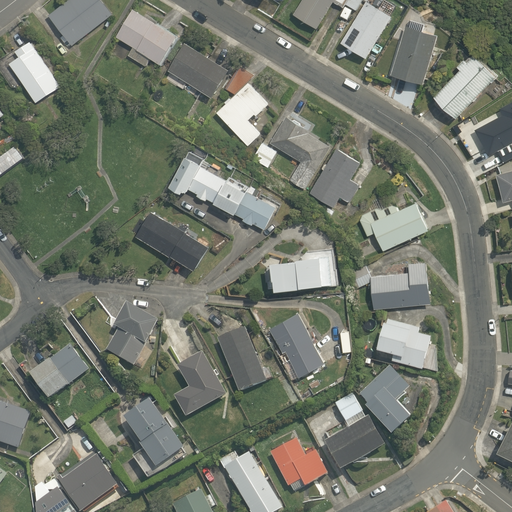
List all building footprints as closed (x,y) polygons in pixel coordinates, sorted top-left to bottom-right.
[(73,45),(114,13),(103,0),(67,0),(49,15),(73,45)] [(303,0),(294,14),(317,29),(334,2),(342,7),(346,0),(303,0)] [(363,0),(349,0),(347,4),(357,10),(363,0)] [(392,16),(367,1),(342,42),(367,58),(392,16)] [(178,34),(134,8),(117,36),(134,47),(129,54),(147,66),(152,58),(161,63),(178,34)] [(408,26),(406,26),(392,75),(424,84),(438,36),(424,32),(426,25),(410,20),(408,26)] [(62,86),(32,40),(17,49),(21,55),(11,62),(37,102),(62,86)] [(230,68),(186,41),(169,70),(213,96),(230,68)] [(437,98),(459,118),(498,77),(476,55),(469,63),(466,60),(460,66),(463,69),(437,98)] [(227,88),(236,94),(249,81),(256,75),(240,65),(227,88)] [(269,103),(249,81),(236,94),(232,98),(230,97),(225,102),(227,103),(218,112),(249,145),(262,133),(249,119),(255,114),(257,115),(269,103)] [(504,115),(476,130),(489,155),(498,151),(504,162),(511,157),(511,102),(500,109),(504,115)] [(306,189),(332,146),(310,132),(311,129),(287,116),(271,142),(302,161),(291,180),(306,189)] [(278,151),(263,142),(253,159),(269,167),(278,151)] [(0,177),(0,178),(27,158),(17,144),(0,157),(0,177)] [(362,162),(338,147),(328,164),(325,163),(323,168),(325,169),(311,193),(335,207),(341,196),(350,202),(361,184),(352,179),(362,162)] [(254,222),(266,228),(277,205),(249,190),(251,186),(230,176),(228,180),(201,165),(205,157),(191,150),(188,156),(186,155),(170,186),(182,192),(184,190),(187,192),(189,188),(199,193),(197,195),(207,200),(208,198),(217,203),(216,204),(223,208),(224,206),(245,218),(244,219),(253,224),(254,222)] [(511,169),(498,174),(506,202),(511,200),(511,169)] [(376,232),(384,250),(408,239),(408,241),(412,239),(412,237),(430,228),(417,201),(399,209),(397,205),(392,204),(389,205),(384,195),(373,199),(377,207),(363,214),(361,219),(368,236),(376,232)] [(179,227),(152,210),(137,236),(178,260),(179,259),(196,269),(210,245),(197,237),(199,235),(188,229),(189,228),(181,224),(179,227)] [(336,267),(334,247),(308,250),(302,257),(298,258),(298,260),(290,261),(290,259),(271,261),(274,279),(275,279),(276,289),(303,286),(303,285),(323,283),(323,284),(327,283),(327,286),(340,285),(338,267),(336,267)] [(372,281),(375,308),(432,302),(428,260),(409,262),(410,272),(373,275),(372,275),(372,281)] [(372,275),(373,275),(366,263),(352,269),(360,287),(372,281),(372,275)] [(135,365),(160,320),(129,302),(115,326),(120,328),(107,350),(135,365)] [(287,350),(301,376),(326,361),(300,312),(270,328),(284,352),(287,350)] [(393,362),(424,370),(430,345),(431,345),(432,342),(431,342),(432,337),(419,334),(421,328),(389,320),(387,325),(386,324),(378,351),(395,356),(393,362)] [(247,327),(219,338),(240,391),(268,381),(247,327)] [(71,344),(32,373),(50,399),(90,369),(71,344)] [(346,374),(351,354),(341,351),(336,371),(346,374)] [(227,394),(204,352),(178,366),(191,387),(175,395),(187,417),(227,394)] [(126,371),(120,363),(115,367),(121,374),(126,371)] [(369,403),(367,405),(394,434),(413,416),(397,400),(412,387),(391,366),(361,394),(369,403)] [(350,427),(326,441),(343,470),(387,444),(370,415),(367,417),(354,394),(337,403),(350,427)] [(158,467),(185,447),(152,399),(126,417),(144,443),(142,444),(158,467)] [(0,400),(0,441),(20,448),(32,412),(0,400)] [(78,422),(73,416),(65,422),(70,428),(78,422)] [(511,427),(501,451),(511,455),(511,427)] [(298,438),(272,452),(290,486),(292,485),(295,491),(306,485),(306,486),(330,473),(318,450),(307,456),(298,438)] [(257,444),(261,451),(268,448),(263,440),(257,444)] [(227,469),(252,511),(276,511),(284,507),(251,452),(240,458),(236,451),(221,460),(226,469),(227,469)] [(119,485),(120,485),(98,454),(97,455),(95,452),(59,477),(82,511),(84,511),(85,511),(86,511),(120,488),(119,485)] [(0,485),(9,474),(0,466),(0,485)] [(77,511),(60,487),(38,504),(38,511),(77,511)] [(202,490),(174,504),(178,511),(217,511),(216,507),(217,506),(212,496),(207,498),(202,490)] [(431,511),(454,511),(448,502),(431,511)]
